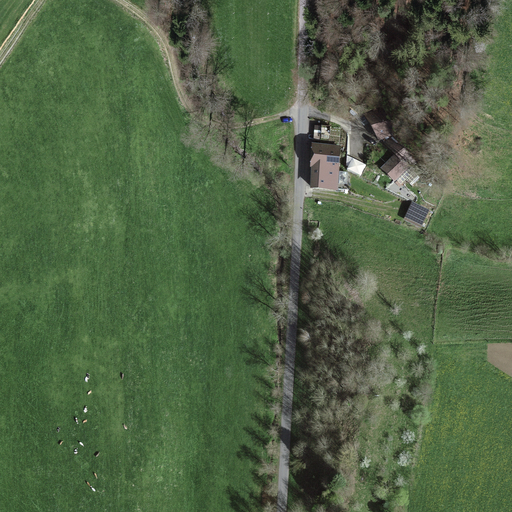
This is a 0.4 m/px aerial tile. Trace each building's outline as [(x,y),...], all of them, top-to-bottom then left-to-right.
[(383,107),(366,114),(379,138),(389,132),(394,129),(383,107)] [(339,127),(322,126),(320,144),(338,145),(339,127)] [(393,137),(386,144),(409,166),(416,159),(393,137)] [(335,189),(338,150),(315,149),(312,188),(335,189)] [(383,169),(395,180),(403,172),(391,161),(383,169)] [(431,211),(413,204),(406,221),(424,229),(431,211)]
